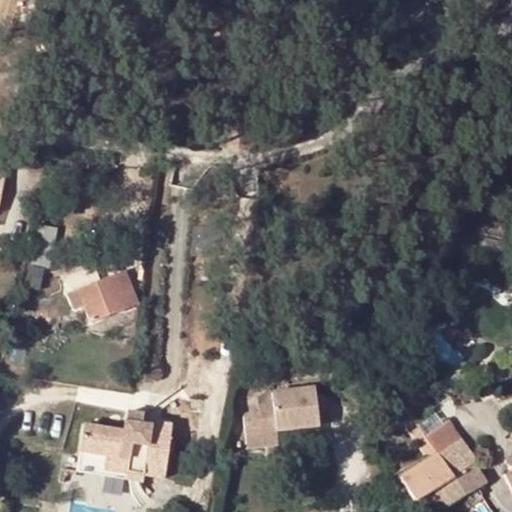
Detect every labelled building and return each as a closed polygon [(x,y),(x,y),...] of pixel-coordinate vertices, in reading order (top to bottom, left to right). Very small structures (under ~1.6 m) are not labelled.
[(64,278),(70,293),(98,280),(92,265),(64,278)] [(123,269),(113,273),(128,306),(137,302),(123,269)] [(90,323),(128,306),(113,273),(98,280),(70,293),(66,295),(73,311),(83,307),(90,323)] [(410,332),(419,340),(425,333),(417,325),(410,332)] [(266,389),(266,405),(265,437),(278,438),(279,425),(280,389),(280,382),(266,389)] [(320,389),(280,389),(279,425),(320,426),(320,389)] [(265,437),(266,405),(249,405),(248,437),(265,437)] [(87,424),(83,466),(129,470),(128,477),(148,479),(149,472),(168,474),(173,420),(153,418),(153,422),(143,421),(144,410),(128,409),(126,427),(87,424)] [(447,422),(424,438),(436,456),(436,457),(438,455),(460,439),(447,422)] [(418,429),(409,434),(426,462),(431,459),(436,456),(424,438),(423,436),(418,428),(418,429)] [(403,477),(417,502),(435,492),(455,479),(454,477),(443,462),(438,455),(436,457),(436,456),(431,459),(426,462),(403,477)] [(475,465),(454,477),(455,479),(465,495),(468,494),(479,487),(486,483),(475,465)] [(444,508),(465,495),(455,479),(435,492),(439,501),(444,508)] [(479,487),(468,494),(472,501),(483,494),(482,494),(479,487)] [(422,511),(439,501),(435,492),(417,502),(422,511)]
